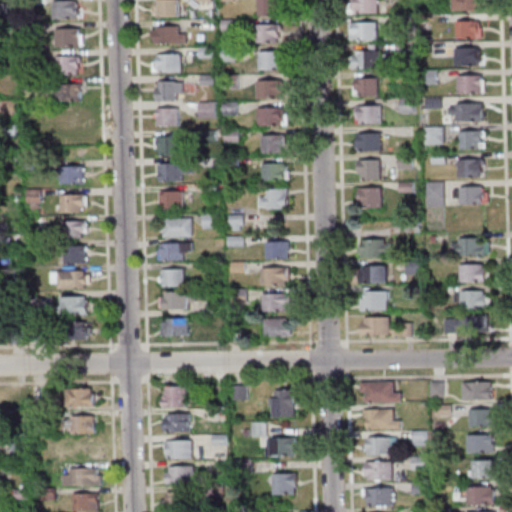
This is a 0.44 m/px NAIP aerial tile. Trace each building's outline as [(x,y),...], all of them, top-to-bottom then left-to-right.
[(54,0),(54,17),(80,17),(80,0),(54,0)] [(181,0),(154,0),(154,15),(181,15),(181,0)] [(279,0),(258,0),(258,14),(279,14),(279,0)] [(377,0),(377,12),(348,13),(347,4),(355,4),(354,0),(377,0)] [(478,0),(478,10),(452,11),(451,0),(478,0)] [(0,4),(0,13),(10,14),(10,4),(0,4)] [(222,19),(222,30),(236,29),(235,19),(222,19)] [(456,40),(455,22),(477,21),(477,29),(480,29),(481,39),(456,40)] [(376,22),(376,40),(357,40),(357,35),(349,35),(348,23),(376,22)] [(20,24),(21,38),(37,37),(37,23),(20,24)] [(282,41),(282,23),(257,23),(257,41),(282,41)] [(186,42),(186,26),(152,26),(152,42),(186,42)] [(56,45),(84,45),(84,27),(56,27),(56,45)] [(399,57),(399,43),(411,42),(412,57),(399,57)] [(200,45),(199,56),(214,56),(214,46),(200,45)] [(222,46),(223,59),(238,59),(237,45),(222,46)] [(455,66),(454,49),(478,48),(478,66),(455,66)] [(22,51),(22,61),(37,61),(37,50),(22,51)] [(259,68),(285,68),(285,51),(259,51),(259,68)] [(355,51),(379,51),(379,68),(353,69),(353,55),(355,55),(355,51)] [(0,52),(0,64),(12,64),(12,53),(0,52)] [(182,70),(182,53),(153,53),(153,70),(182,70)] [(57,73),(80,73),(80,55),(57,55),(57,73)] [(436,84),(422,84),(422,71),(435,71),(436,84)] [(218,83),(218,73),(202,73),(201,83),(218,83)] [(238,73),(223,73),(223,87),(239,87),(238,73)] [(482,93),(458,94),(457,76),(481,75),(482,93)] [(21,78),(22,92),(40,92),(39,78),(21,78)] [(257,96),(284,96),(284,79),(257,79),(257,96)] [(377,79),(377,95),(355,95),(355,79),(377,79)] [(156,100),(183,100),(183,80),(156,80),(156,100)] [(55,100),(82,100),(82,83),(55,83),(55,100)] [(425,109),(425,99),(440,98),(441,108),(425,109)] [(412,99),(413,111),(400,111),(400,99),(412,99)] [(1,101),(14,101),(14,116),(1,116),(1,101)] [(216,116),(216,101),(199,101),(199,116),(216,116)] [(224,101),(223,110),(239,110),(240,102),(224,101)] [(456,104),(482,103),(482,121),(456,122),(456,115),(449,115),(449,108),(456,108),(456,104)] [(31,105),(31,117),(47,117),(47,105),(31,105)] [(287,106),(258,106),(258,125),(287,125),(287,106)] [(356,107),(380,106),(380,123),(357,124),(356,107)] [(180,107),(156,107),(156,125),(180,125),(180,107)] [(82,110),(59,110),(59,119),(51,119),(51,128),(82,128),(82,110)] [(15,125),(1,125),(1,136),(15,135),(15,125)] [(443,144),(426,144),(425,128),(442,127),(443,144)] [(202,129),(202,138),(216,139),(217,129),(202,129)] [(239,129),(225,129),(225,140),(239,140),(239,129)] [(484,149),(459,149),(459,132),(481,132),(481,143),(484,143),(484,149)] [(262,152),(287,152),(287,134),(262,134),(262,152)] [(358,134),(380,134),(381,151),(359,152),(358,148),(356,148),(356,142),(358,142),(358,134)] [(154,155),(180,155),(180,135),(154,135),(154,155)] [(2,149),(2,160),(21,161),(21,149),(2,149)] [(411,154),(411,169),(398,169),(397,154),(411,154)] [(431,164),(431,154),(445,154),(445,163),(431,164)] [(239,165),(239,156),(226,156),(225,165),(239,165)] [(458,159),(481,159),(482,172),(478,172),(478,177),(458,177),(458,159)] [(379,161),(380,179),(361,180),(361,174),(358,174),(358,161),(379,161)] [(39,162),(23,163),(24,173),(40,173),(39,162)] [(159,162),(159,179),(192,179),(192,162),(159,162)] [(289,162),(262,162),(262,180),(289,180),(289,162)] [(59,182),(86,182),(86,165),(59,165),(59,182)] [(399,183),(412,182),(412,192),(399,192),(399,183)] [(443,206),(427,206),(426,182),(442,182),(443,206)] [(288,205),(288,187),(268,187),(268,194),(260,194),(260,205),(288,205)] [(482,204),(460,205),(460,188),(482,187),(482,204)] [(380,188),(381,209),(359,209),(359,189),(380,188)] [(160,207),(184,207),(184,189),(160,189),(160,207)] [(40,190),(25,190),(25,203),(40,203),(40,190)] [(60,210),(87,210),(87,193),(60,193),(60,210)] [(245,212),(230,212),(230,224),(233,224),(233,229),(241,229),(241,222),(244,222),(245,212)] [(203,213),(203,226),(218,226),(218,213),(203,213)] [(46,214),(28,214),(28,224),(46,225),(46,214)] [(163,235),(192,235),(192,217),(163,217),(163,235)] [(87,220),(65,220),(65,236),(87,236),(87,220)] [(244,233),(227,234),(228,245),(245,244),(244,233)] [(483,256),(460,257),(459,239),(483,238),(483,256)] [(266,257),(289,257),(289,240),(266,240),(266,257)] [(361,240),(383,240),(383,244),(391,244),(391,254),(383,255),(383,257),(361,258),(361,240)] [(158,241),(158,257),(192,257),(192,241),(158,241)] [(64,262),(87,262),(87,245),(64,245),(64,262)] [(420,260),(420,273),(406,274),(406,260),(420,260)] [(206,261),(205,271),(219,272),(219,262),(206,261)] [(244,261),(232,262),(232,269),(244,269),(244,261)] [(459,282),(459,265),(482,265),(482,269),(484,269),(485,282),(459,282)] [(290,283),(290,266),(262,266),(262,283),(290,283)] [(387,266),(387,283),(363,284),(362,267),(387,266)] [(185,268),(161,268),(161,286),(185,285),(185,268)] [(1,270),(1,281),(18,281),(18,269),(1,270)] [(90,270),(51,270),(51,286),(90,286),(90,270)] [(444,296),(429,296),(429,286),(444,286),(444,296)] [(196,290),(159,290),(159,308),(196,308),(196,290)] [(232,290),(232,304),(248,304),(248,290),(232,290)] [(461,309),(461,292),(483,291),(483,295),(486,295),(486,308),(461,309)] [(263,309),(291,309),(291,292),(263,292),(263,309)] [(365,292),(386,292),(387,310),(360,311),(360,300),(365,300),(365,292)] [(0,295),(0,305),(13,304),(13,294),(0,295)] [(207,295),(208,311),(224,310),(223,294),(207,295)] [(88,313),(88,295),(60,295),(60,313),(88,313)] [(486,316),(486,332),(466,333),(466,327),(454,327),(455,332),(445,332),(444,319),(455,319),(455,321),(460,321),(460,316),(466,316),(486,316)] [(162,334),(189,334),(189,317),(162,317),(162,334)] [(292,335),(292,317),(265,317),(265,335),(292,335)] [(364,318),(389,318),(389,327),(402,327),(402,324),(411,324),(411,337),(402,337),(402,332),(390,333),(390,334),(362,335),(362,323),(364,323),(364,318)] [(68,322),(68,337),(90,337),(90,322),(68,322)] [(29,326),(29,343),(43,343),(43,326),(29,326)] [(10,343),(22,343),(21,330),(10,330),(10,343)] [(359,381),(391,380),(392,392),(398,392),(398,401),(364,402),(364,391),(360,391),(359,381)] [(442,397),(429,397),(429,382),(441,381),(442,397)] [(462,399),(462,383),(490,382),(490,398),(462,399)] [(184,406),(161,407),(161,395),(164,395),(164,387),(183,386),(184,406)] [(95,387),(66,387),(66,405),(95,405),(95,387)] [(245,388),(231,388),(231,400),(244,400),(245,388)] [(275,417),(275,390),(292,390),(292,417),(275,417)] [(435,415),(434,406),(449,406),(450,415),(435,415)] [(361,410),(392,409),(392,420),(399,420),(399,427),(366,428),(365,417),(361,417),(361,410)] [(493,426),(469,427),(468,409),(490,409),(490,416),(493,416),(493,426)] [(95,433),(95,415),(67,414),(66,432),(95,433)] [(188,432),(164,432),(163,418),(166,418),(166,416),(188,415),(188,432)] [(265,423),(251,423),(252,436),(265,436),(265,423)] [(411,447),(411,431),(424,431),(424,446),(411,447)] [(492,452),(467,453),(466,435),(490,434),(490,444),(492,444),(492,452)] [(211,435),(211,445),(225,445),(225,435),(211,435)] [(11,437),(11,451),(27,450),(27,436),(11,437)] [(367,455),(366,438),(395,437),(395,447),(389,447),(389,454),(367,455)] [(272,454),(272,438),(294,438),(294,454),(272,454)] [(166,459),(165,442),(191,442),(191,459),(166,459)] [(425,457),(425,470),(412,470),(411,457),(425,457)] [(250,472),(232,472),(232,459),(250,459),(250,472)] [(468,478),(468,471),(474,471),(473,459),(492,459),(493,477),(468,478)] [(391,479),(367,480),(367,474),(364,474),(364,462),(390,462),(391,479)] [(101,484),(101,467),(63,467),(63,484),(101,484)] [(191,485),(164,485),(164,473),(169,473),(168,467),(191,467),(191,485)] [(272,494),(272,475),(294,475),(294,487),(291,487),(291,494),(272,494)] [(411,494),(410,484),(426,484),(426,493),(411,494)] [(15,487),(15,498),(30,498),(30,487),(15,487)] [(40,487),(40,498),(56,498),(56,487),(40,487)] [(206,487),(206,496),(222,496),(222,487),(206,487)] [(489,505),(466,505),(466,487),(489,487),(489,490),(493,490),(494,503),(489,503),(489,505)] [(366,489),(391,488),(391,505),(367,505),(366,489)] [(98,492),(73,492),(73,509),(98,509),(98,492)] [(167,510),(167,492),(187,492),(187,509),(167,510)]
